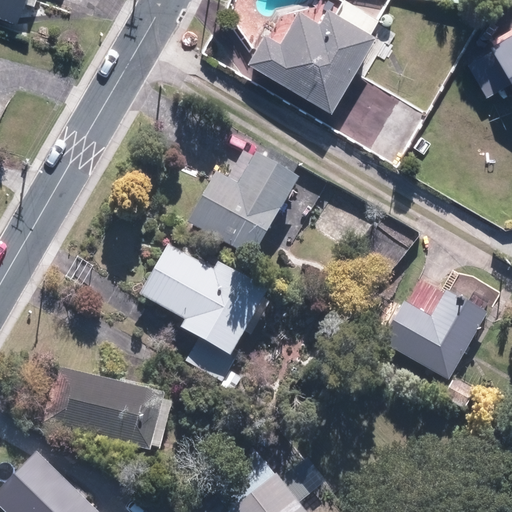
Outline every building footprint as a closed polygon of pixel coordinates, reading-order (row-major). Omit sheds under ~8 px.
[(0,0),(0,19),(13,23),(19,0),(0,0)] [(321,117),(365,41),(316,13),(310,24),(291,13),(272,44),(258,36),(239,69),(321,117)] [(502,91),(511,108),(511,107),(511,30),(478,50),(481,54),(461,65),(482,102),(502,91)] [(243,264),(288,187),(245,162),(243,166),(233,160),(218,185),(207,179),(179,227),(243,264)] [(171,335),(221,362),(258,296),(209,268),(204,276),(160,252),(132,301),(177,326),(171,335)] [(400,306),(375,346),(441,386),(482,320),(442,295),(426,321),(400,306)] [(113,389),(50,371),(33,426),(138,457),(140,452),(150,455),(164,407),(157,405),(160,395),(115,382),(113,389)] [(446,383),(436,402),(458,414),(468,395),(446,383)] [(81,511),(28,457),(0,483),(0,511),(81,511)] [(198,504),(205,511),(288,511),(304,497),(284,474),(271,485),(248,460),(198,504)]
